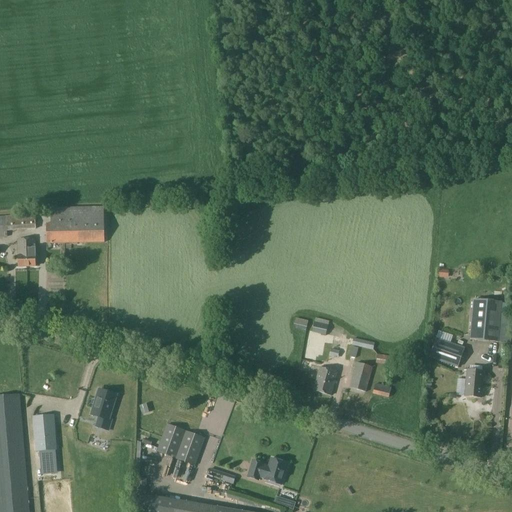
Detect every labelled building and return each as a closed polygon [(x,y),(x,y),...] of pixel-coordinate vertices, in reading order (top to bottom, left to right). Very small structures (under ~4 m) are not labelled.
[(46,244),(105,242),(105,209),(51,210),(52,224),(46,224),(46,244)] [(0,237),(7,237),(7,231),(36,229),(35,215),(0,217),(0,237)] [(36,249),(35,240),(17,240),(18,267),(27,267),(27,249),(36,249)] [(27,249),(27,267),(36,267),(36,260),(39,260),(39,248),(36,248),(35,240),(36,249),(27,249)] [(496,342),(499,302),(474,300),(470,340),(496,342)] [(305,331),(308,320),(295,317),(293,328),(305,331)] [(329,322),(315,318),(312,332),(326,335),(329,322)] [(374,350),(375,343),(354,339),(353,346),(374,350)] [(457,363),(462,347),(438,339),(433,354),(457,363)] [(396,366),(398,356),(377,353),(376,363),(396,366)] [(365,392),(372,368),(358,363),(350,387),(365,392)] [(331,397),(338,372),(319,367),(313,391),(331,397)] [(481,398),(484,372),(468,371),(465,397),(481,398)] [(390,398),(392,389),(376,385),(374,394),(390,398)] [(109,420),(116,396),(101,391),(97,406),(95,405),(91,415),(99,418),(96,427),(108,431),(111,421),(109,420)] [(12,395),(0,396),(0,511),(29,511),(19,395),(12,395)] [(149,403),(139,406),(142,415),(151,412),(149,403)] [(41,450),(43,476),(58,475),(56,449),(54,414),(34,415),(37,450),(41,450)] [(194,465),(204,439),(168,425),(158,452),(194,465)] [(281,485),(288,464),(271,459),(269,467),(263,465),(263,464),(253,461),(248,478),(258,481),(259,477),(265,479),(265,480),(281,485)] [(222,483),(233,484),(234,477),(223,476),(222,483)] [(251,511),(145,492),(141,511),(251,511)] [(276,498),(274,505),(293,511),(295,504),(276,498)]
